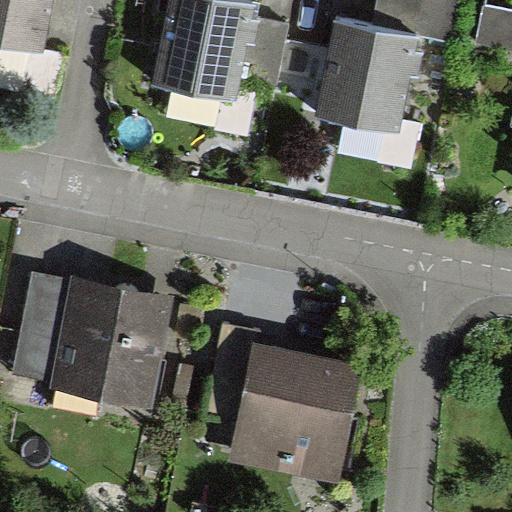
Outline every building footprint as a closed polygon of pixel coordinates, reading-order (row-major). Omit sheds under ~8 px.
[(0,0),(0,32),(30,39),(39,0),(0,0)] [(164,0),(150,79),(226,92),(231,68),(269,75),(281,6),(249,0),(164,0)] [(335,0),(330,0),(307,110),(394,129),(418,17),(335,0)] [(511,0),(481,0),(475,30),(511,38),(511,0)] [(18,380),(139,396),(154,286),(33,270),(18,380)] [(233,440),(329,460),(351,355),(225,328),(209,402),(240,409),(233,440)]
